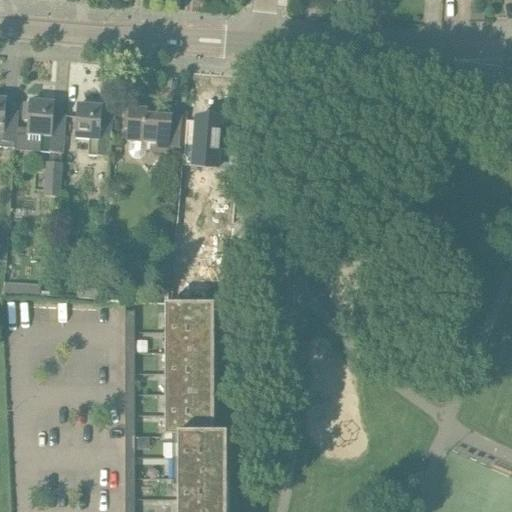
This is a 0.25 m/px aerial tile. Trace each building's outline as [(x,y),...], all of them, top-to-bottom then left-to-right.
[(6,101),(0,100),(0,148),(2,149),(1,161),(12,162),(14,144),(15,144),(17,114),(5,113),(6,101)] [(22,121),(29,121),(27,136),(40,137),(39,152),(50,153),(49,164),(45,163),(43,198),(58,198),(62,154),(65,117),(53,116),(54,104),(30,102),(24,102),(22,121)] [(102,108),(78,106),(75,139),(88,140),(86,156),(110,158),(113,121),(101,120),(102,108)] [(146,143),(149,143),(148,152),(182,155),(183,147),(184,127),(171,125),(171,119),(146,117),(147,112),(130,110),(128,130),(127,141),(129,141),(128,153),(133,159),(140,160),(146,155),(146,143)] [(182,156),(181,167),(182,168),(238,172),(242,134),(221,132),(222,121),(197,119),(196,123),(192,123),(187,123),(184,156),(182,156)] [(172,188),(158,199),(166,208),(179,196),(172,188)] [(78,278),(76,298),(97,300),(99,280),(78,278)] [(226,511),(227,438),(214,438),(214,307),(165,307),(165,440),(177,440),(177,511),(226,511)] [(135,326),(135,313),(125,313),(125,326),(135,326)] [(135,343),(125,343),(125,355),(135,355),(135,343)] [(125,367),(135,367),(135,355),(125,355),(125,367)] [(135,384),(125,384),(125,397),(135,397),(135,384)] [(135,409),(135,397),(125,397),(125,409),(135,409)] [(135,439),(135,426),(125,426),(125,439),(135,439)] [(125,451),(135,451),(135,439),(125,439),(125,451)] [(135,480),(135,468),(125,468),(125,480),(135,480)] [(125,493),(135,493),(135,480),(125,480),(125,493)]
